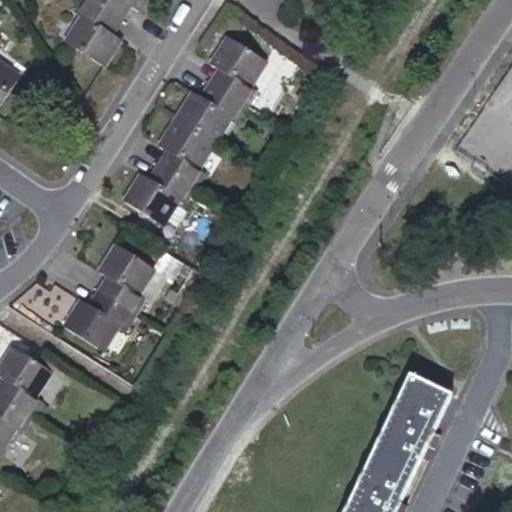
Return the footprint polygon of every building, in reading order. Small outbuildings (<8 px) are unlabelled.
[(80,0),(79,3),(107,19),(109,21),(118,6),(124,10),(132,15),(140,0),(80,0)] [(79,3),(69,19),(75,23),(60,46),(98,69),(114,43),(107,38),(101,34),(109,21),(107,19),(79,3)] [(115,24),(124,10),(118,6),(109,21),(115,24)] [(107,38),(115,24),(109,21),(101,34),(107,38)] [(224,79),(215,95),(240,110),(244,113),(254,97),(249,93),(265,66),(226,42),(210,70),(217,75),(224,79)] [(0,96),(11,81),(0,72),(0,96)] [(217,75),(208,90),(215,95),(224,79),(217,75)] [(208,90),(200,104),(207,108),(215,95),(208,90)] [(213,150),(229,124),(235,127),(244,113),(240,110),(215,95),(207,108),(200,104),(191,98),(174,126),(186,133),(213,150)] [(172,162),(164,176),(178,185),(193,194),(203,179),(196,175),(213,150),(186,133),(174,126),(158,153),(166,158),(172,162)] [(166,158),(158,172),(164,176),(172,162),(166,158)] [(158,172),(149,186),(155,190),(164,176),(158,172)] [(164,176),(155,190),(149,186),(140,181),(124,207),(161,231),(177,206),(183,211),(193,194),(178,185),(164,176)] [(114,286),(105,302),(121,311),(135,320),(145,304),(139,301),(155,274),(116,250),(99,277),(107,283),(114,286)] [(99,298),(105,302),(114,286),(107,283),(99,298)] [(90,311),(97,315),(105,302),(99,298),(90,311)] [(105,302),(97,315),(90,311),(82,307),(65,333),(103,358),(119,332),(125,336),(135,320),(121,311),(105,302)] [(10,390),(1,404),(31,423),(39,409),(33,404),(50,378),(13,355),(0,376),(0,383),(4,386),(10,390)] [(4,386),(0,392),(0,403),(1,404),(10,390),(4,386)] [(401,511),(418,477),(422,468),(429,454),(432,447),(446,417),(405,396),(362,487),(350,511),(401,511)] [(1,404),(0,406),(0,457),(15,433),(21,437),(31,423),(1,404)] [(435,457),(429,454),(422,468),(429,470),(435,457)]
